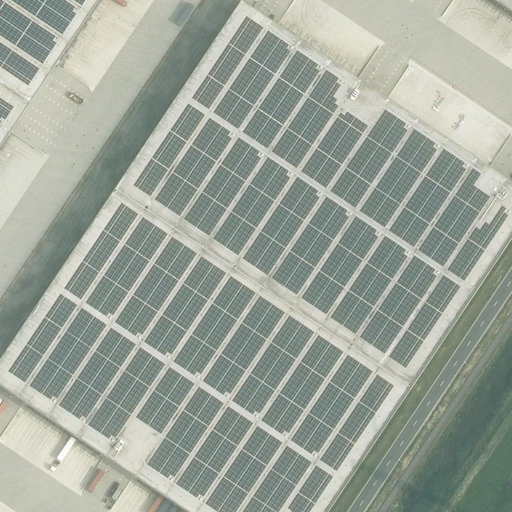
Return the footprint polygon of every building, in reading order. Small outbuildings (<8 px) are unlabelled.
[(0,0),(0,88),(27,107),(99,0),(0,0)] [(511,0),(489,0),(511,15),(511,0)] [(511,184),(243,3),(116,193),(410,390),(511,238),(511,184)] [(0,88),(0,147),(27,107),(0,88)] [(92,228),(0,365),(0,387),(185,511),(328,511),(410,390),(116,193),(92,228)]
